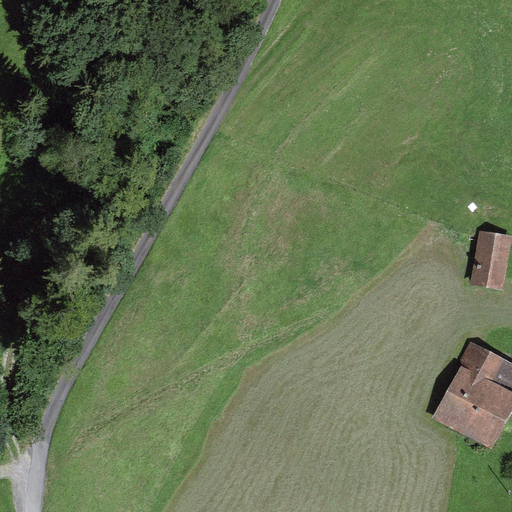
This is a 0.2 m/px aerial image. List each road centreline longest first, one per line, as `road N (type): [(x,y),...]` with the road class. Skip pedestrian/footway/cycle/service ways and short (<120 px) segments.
road 1 (track): [(274,0),(47,421),(32,511)]
road 2 (track): [(36,471),(15,451),(4,408),(15,305),(0,269)]
